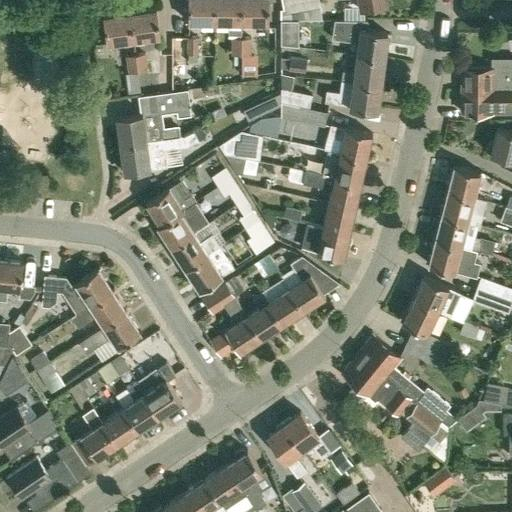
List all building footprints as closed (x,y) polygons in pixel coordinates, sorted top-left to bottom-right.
[(187,0),(187,18),(213,19),(213,0),(187,0)] [(240,19),(240,0),(213,0),(213,19),(230,19),(240,19)] [(266,20),(266,0),(240,0),(240,19),(266,20)] [(280,20),(298,20),(298,19),(321,19),(318,0),(281,0),(283,9),(280,9),(280,20)] [(362,8),(345,7),(345,17),(361,18),(362,8)] [(155,9),(129,12),(132,39),(158,36),(155,9)] [(132,39),(129,12),(102,15),(105,42),(132,39)] [(298,44),(298,20),(280,20),(281,43),(298,44)] [(356,54),(382,57),(385,32),(364,29),(365,20),(332,20),(329,39),(357,42),(356,54)] [(172,52),(172,58),(187,58),(187,53),(197,53),(198,36),(173,35),(172,52)] [(240,54),(240,36),(230,36),(230,54),(240,54)] [(240,54),(250,54),(251,37),(240,36),(240,54)] [(145,52),(133,54),(135,71),(147,69),(145,52)] [(172,90),(172,58),(172,52),(158,52),(158,89),(172,90)] [(135,71),(133,54),(125,55),(127,72),(135,71)] [(342,69),(340,81),(378,85),(382,57),(356,54),(354,70),(342,69)] [(306,58),(289,56),(287,69),(304,71),(306,58)] [(511,56),(492,56),(492,67),(461,67),(461,89),(511,90),(511,56)] [(340,81),(339,92),(326,90),(325,102),(349,105),(348,107),(375,111),(378,85),(340,81)] [(312,93),(293,89),(280,87),(280,101),(309,106),(312,93)] [(150,112),(142,113),(116,117),(119,143),(180,136),(178,123),(163,126),(161,112),(176,110),(177,115),(190,114),(187,88),(147,95),(150,112)] [(511,90),(461,89),(461,112),(503,113),(503,102),(511,102),(511,90)] [(309,106),(280,101),(280,115),(297,118),(324,124),(327,110),(309,106)] [(327,135),(342,138),(338,151),(338,153),(365,160),(371,134),(329,124),(327,135)] [(511,130),(496,127),(493,140),(485,148),(500,163),(506,157),(511,157),(511,130)] [(241,129),(218,143),(224,152),(245,157),(249,130),(241,129)] [(180,136),(119,143),(123,172),(149,169),(149,168),(168,166),(166,148),(189,145),(200,140),(195,130),(181,136),(180,137),(180,136)] [(338,153),(338,151),(327,149),(321,172),(321,174),(360,184),(365,160),(338,153)] [(242,170),(245,157),(224,152),(236,171),(242,172),(242,170)] [(245,159),(243,171),(256,173),(258,160),(245,159)] [(473,197),(480,171),(452,164),(446,189),(473,197)] [(225,179),(231,175),(226,167),(213,175),(219,185),(226,181),(225,179)] [(330,188),(327,202),(354,208),(360,184),(321,174),(304,170),(302,180),(330,187),(330,188)] [(226,181),(219,185),(225,194),(228,191),(236,203),(245,197),(237,185),(238,185),(231,175),(225,179),(226,181)] [(180,177),(169,186),(145,201),(160,223),(196,199),(180,177)] [(473,197),(446,189),(439,213),(479,223),(482,212),(470,209),(473,197)] [(252,209),(245,197),(236,203),(243,215),(240,217),(247,227),(253,223),(252,221),(258,217),(253,208),(252,209)] [(196,199),(160,223),(156,225),(170,246),(194,230),(209,220),(196,199)] [(349,233),(354,208),(327,202),(322,224),(321,227),(349,233)] [(302,208),(285,205),(283,215),(299,218),(302,208)] [(439,213),(433,238),(477,249),(471,247),(478,223),(479,224),(479,223),(439,213)] [(247,227),(252,234),(246,238),(255,251),(273,240),(264,227),(265,227),(258,217),(252,221),(253,223),(247,227)] [(316,249),(308,248),(307,251),(339,274),(342,258),(343,258),(349,233),(321,227),(316,249)] [(200,240),(194,230),(170,246),(184,267),(219,244),(211,232),(200,240)] [(477,249),(433,238),(427,263),(454,270),(476,276),(480,262),(474,260),(477,249)] [(219,244),(184,267),(199,289),(222,274),(222,273),(233,266),(219,244)] [(300,277),(288,285),(303,308),(324,294),(322,292),(338,281),(301,254),(290,261),(300,277)] [(0,298),(6,299),(7,287),(18,288),(18,296),(29,297),(34,291),(36,272),(22,271),(23,260),(0,257),(0,298)] [(113,289),(98,266),(71,285),(66,276),(45,274),(41,304),(49,305),(55,301),(57,290),(62,291),(76,312),(76,313),(89,304),(113,289)] [(412,297),(437,309),(449,315),(460,291),(422,274),(412,297)] [(502,296),(511,299),(511,286),(507,284),(480,275),(476,287),(502,296)] [(233,276),(224,282),(234,296),(243,290),(234,276),(233,276)] [(235,297),(234,296),(224,282),(202,297),(212,313),(224,304),(234,298),(235,297)] [(303,308),(288,285),(267,299),(282,323),(303,308)] [(508,311),(511,301),(511,299),(502,296),(476,287),(472,298),(508,311)] [(78,326),(96,314),(102,324),(103,325),(127,310),(113,289),(89,304),(76,313),(76,312),(71,316),(78,326)] [(253,298),(258,305),(246,313),(261,337),(282,323),(267,299),(266,299),(262,292),(253,298)] [(415,327),(410,337),(445,353),(451,342),(427,331),(437,309),(412,297),(401,321),(415,327)] [(245,314),(234,298),(224,304),(231,315),(229,325),(224,328),(231,339),(229,339),(231,342),(232,341),(239,352),(261,337),(246,313),(245,314)] [(117,347),(141,331),(127,310),(103,325),(102,324),(79,340),(86,351),(110,336),(117,347)] [(473,337),(477,325),(464,320),(459,332),(473,337)] [(0,344),(7,345),(8,330),(9,322),(0,321),(0,344)] [(7,345),(12,345),(12,347),(12,349),(14,353),(31,342),(22,329),(22,328),(19,323),(8,330),(7,345)] [(49,325),(50,342),(74,341),(74,330),(68,330),(67,324),(49,325)] [(363,344),(357,352),(404,390),(411,396),(419,402),(441,419),(448,424),(457,417),(445,407),(449,402),(426,383),(422,388),(393,364),(400,355),(372,333),(371,335),(367,335),(362,341),(363,344)] [(442,361),(445,353),(410,337),(404,349),(440,365),(442,361)] [(0,361),(5,362),(12,349),(12,347),(12,345),(7,345),(0,344),(0,361)] [(44,366),(51,362),(44,351),(32,359),(37,367),(43,364),(44,366)] [(343,369),(341,371),(374,398),(376,396),(397,413),(411,396),(404,390),(357,352),(350,361),(346,360),(342,366),(343,369)] [(119,373),(130,367),(125,360),(123,362),(119,356),(111,361),(119,373)] [(28,379),(16,361),(5,368),(17,386),(28,379)] [(43,364),(37,367),(43,378),(42,379),(50,391),(63,383),(55,370),(56,370),(51,362),(44,366),(43,364)] [(159,415),(180,401),(157,366),(146,374),(148,376),(137,383),(159,415)] [(95,389),(86,377),(76,384),(80,390),(83,389),(87,395),(95,389)] [(126,386),(134,399),(123,406),(139,429),(159,415),(137,383),(135,380),(126,386)] [(80,390),(76,384),(68,390),(76,402),(87,395),(83,389),(80,390)] [(483,398),(511,403),(511,389),(485,384),(483,398)] [(17,404),(0,415),(0,447),(3,445),(20,433),(28,445),(59,424),(48,408),(48,407),(36,415),(25,398),(17,404)] [(441,419),(419,402),(409,415),(430,432),(441,419)] [(98,456),(101,459),(109,453),(107,450),(117,443),(102,420),(92,405),(82,412),(92,427),(80,435),(81,435),(71,442),(77,451),(86,464),(96,457),(96,458),(97,457),(98,456)] [(139,429),(123,406),(102,420),(117,443),(139,429)] [(283,422),(301,447),(304,451),(312,445),(321,458),(330,452),(300,410),(283,422)] [(511,411),(503,411),(503,433),(510,433),(510,455),(511,455),(511,411)] [(305,469),(296,457),(304,451),(301,447),(283,422),(266,434),(295,476),(305,469)] [(246,448),(244,449),(243,447),(239,446),(233,451),(233,454),(234,456),(224,463),(240,486),(245,494),(246,493),(255,508),(266,501),(259,490),(260,488),(255,482),(253,481),(251,479),(262,471),(246,448)] [(353,463),(341,449),(329,458),(340,473),(353,463)] [(36,455),(7,475),(21,496),(35,487),(36,489),(40,490),(47,500),(90,471),(86,464),(77,451),(63,460),(61,457),(45,468),(36,455)] [(224,463),(204,476),(220,500),(225,507),(245,494),(240,486),(224,463)] [(424,474),(432,493),(457,484),(450,464),(424,474)] [(183,491),(196,511),(216,511),(225,507),(220,500),(204,476),(183,491)] [(304,480),(293,488),(291,486),(281,494),(293,511),(294,511),(303,506),(307,511),(311,511),(321,504),(304,480)] [(352,480),(336,491),(343,501),(359,490),(352,480)] [(162,504),(167,511),(196,511),(183,491),(162,504)]
